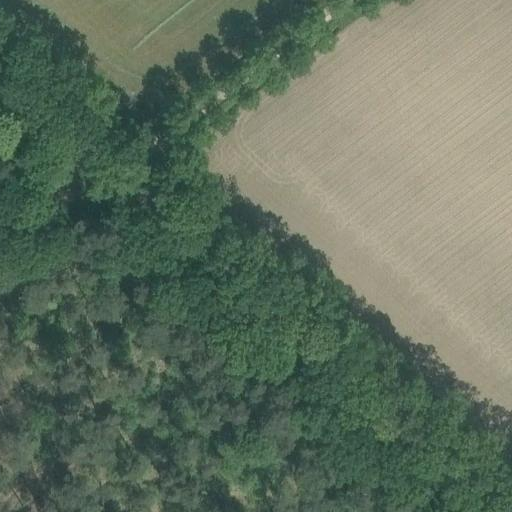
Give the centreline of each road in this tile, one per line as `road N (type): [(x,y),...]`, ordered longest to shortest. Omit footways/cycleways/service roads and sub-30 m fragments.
road 1 (unclassified): [(497,511),(0,72)]
road 2 (track): [(347,0),(112,172),(45,191),(0,215)]
